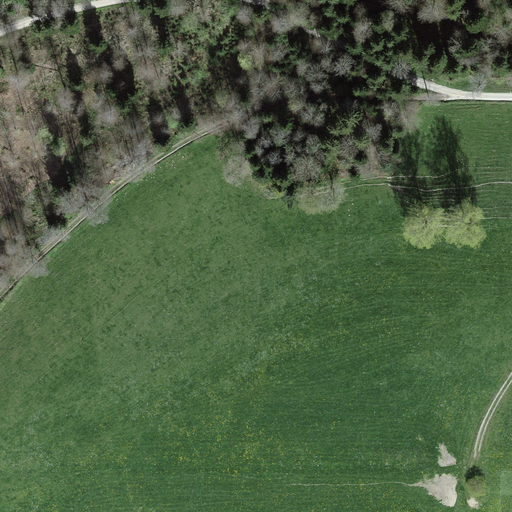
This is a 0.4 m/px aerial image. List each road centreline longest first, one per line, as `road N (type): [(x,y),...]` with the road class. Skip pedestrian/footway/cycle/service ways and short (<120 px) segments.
road 1 (track): [(467,95),(308,96),(225,121),(123,179),(0,292)]
road 2 (track): [(257,0),(417,83),(511,97)]
